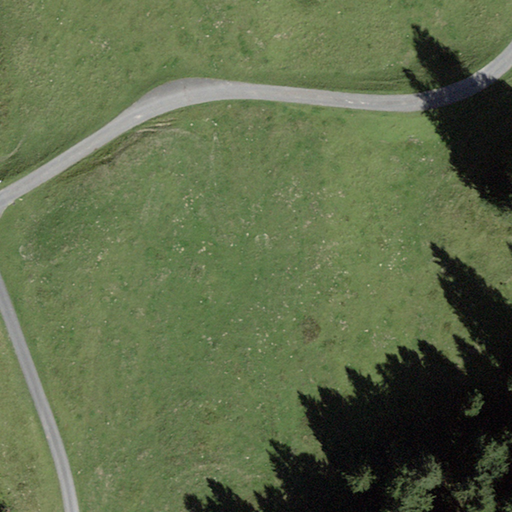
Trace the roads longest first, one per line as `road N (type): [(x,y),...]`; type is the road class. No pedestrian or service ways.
road 1 (track): [(0,199),(126,121),(194,96),(419,101),(479,82),(511,54)]
road 2 (track): [(72,511),(0,277)]
